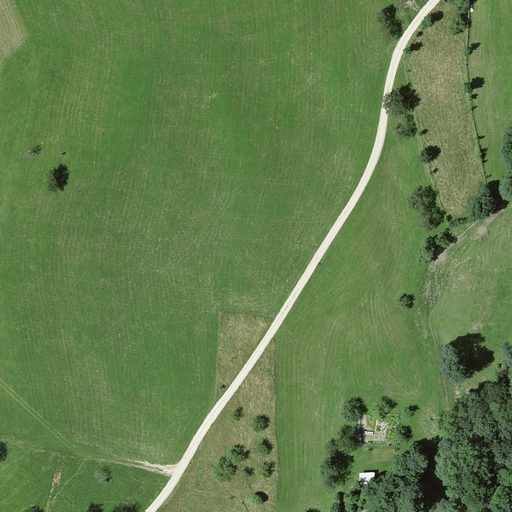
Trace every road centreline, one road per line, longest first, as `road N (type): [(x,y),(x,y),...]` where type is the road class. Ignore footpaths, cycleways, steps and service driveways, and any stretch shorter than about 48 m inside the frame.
road 1 (residential): [(149,511),(369,173),(397,57),(435,0)]
road 2 (track): [(0,399),(75,444),(177,474)]
